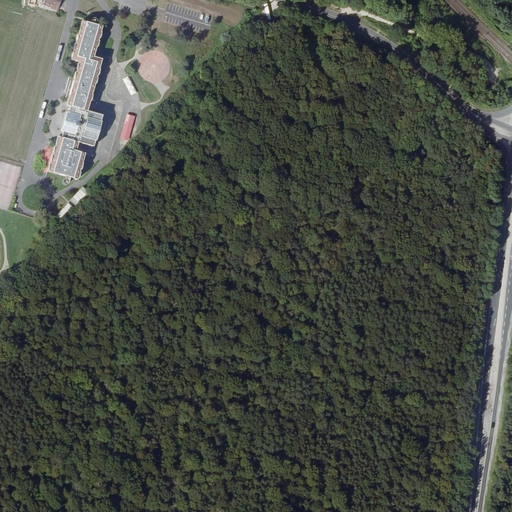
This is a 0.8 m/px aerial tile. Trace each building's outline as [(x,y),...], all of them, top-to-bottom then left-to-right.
[(61,0),(44,0),(45,0),(44,5),(52,7),(59,9),(61,0)] [(71,106),(70,107),(88,111),(102,59),(94,56),(102,26),(82,20),(78,36),(77,39),(71,60),(79,62),(74,79),(68,102),(71,106)] [(127,76),(122,79),(129,96),(135,93),(127,76)] [(58,140),(49,172),(78,179),(79,178),(85,153),(77,151),(79,142),(94,146),(96,140),(96,141),(102,121),(101,121),(103,115),(88,111),(70,107),(69,112),(67,111),(62,131),(64,131),(62,138),(58,140)] [(134,116),(126,114),(119,138),(127,140),(134,116)] [(81,189),(73,199),(77,202),(85,193),(81,189)] [(68,205),(57,216),(60,219),(71,208),(68,205)]
